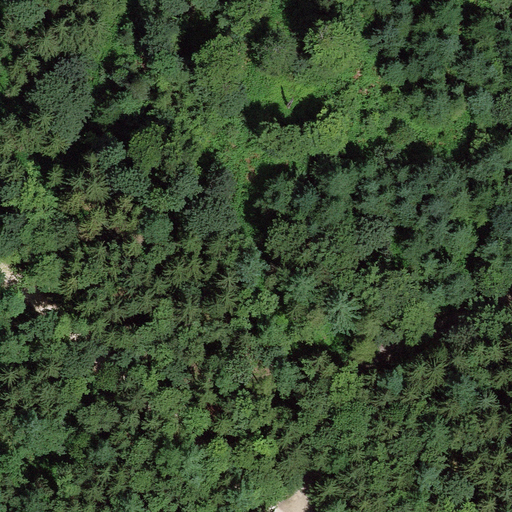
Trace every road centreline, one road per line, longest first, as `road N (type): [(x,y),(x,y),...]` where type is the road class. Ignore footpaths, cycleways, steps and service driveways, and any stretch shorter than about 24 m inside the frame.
road 1 (track): [(0,271),(274,511)]
road 2 (track): [(300,511),(301,468),(319,408),(345,367),(511,298)]
